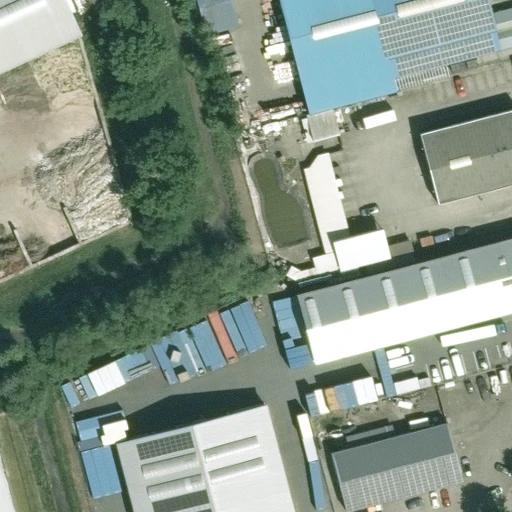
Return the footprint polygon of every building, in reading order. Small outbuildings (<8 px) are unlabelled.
[(0,0),(0,83),(79,47),(57,0),(0,0)] [(236,28),(230,0),(195,0),(203,35),(236,28)] [(481,0),(274,0),(305,120),(390,98),(386,83),(496,54),(495,48),(486,18),(481,0)] [(511,10),(486,18),(495,48),(511,43),(511,10)] [(511,110),(418,137),(437,203),(511,181),(511,110)] [(511,311),(511,247),(298,305),(315,365),(511,311)] [(144,350),(78,376),(84,392),(150,366),(144,350)] [(370,376),(322,389),(329,412),(376,400),(370,376)] [(290,511),(263,405),(112,444),(130,511),(290,511)] [(332,453),(346,510),(461,482),(446,425),(332,453)] [(13,511),(0,458),(0,511),(13,511)]
